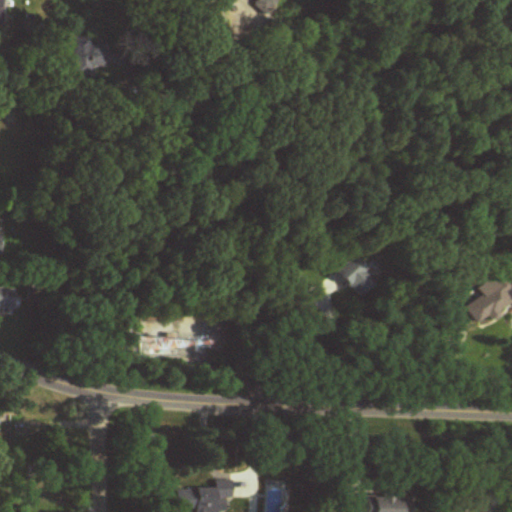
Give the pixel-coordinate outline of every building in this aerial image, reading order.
[(247,0),(245,9),(265,13),(268,0),(247,0)] [(284,31),(269,19),(256,35),(271,47),(284,31)] [(90,77),(90,68),(105,68),(105,46),(88,46),(88,39),(71,39),(71,77),(90,77)] [(372,281),(347,256),(330,272),(355,297),(372,281)] [(481,316),(483,319),(505,304),(486,277),(470,288),(476,296),(460,307),(471,324),(481,316)] [(13,402),(0,401),(0,417),(13,418),(13,402)] [(211,489),(173,490),(173,511),(226,511),(226,482),(211,482),(211,489)] [(360,511),(403,511),(403,498),(360,497),(360,511)]
